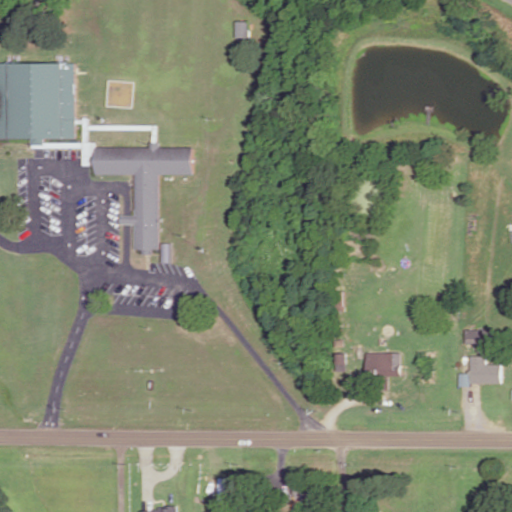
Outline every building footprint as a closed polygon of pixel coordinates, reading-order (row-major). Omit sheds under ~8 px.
[(236,23),(249,22),(250,38),(236,38),(236,23)] [(3,64),(77,64),(77,139),(47,139),(47,145),(33,145),(33,139),(3,139),(3,104),(3,64)] [(151,148),(151,143),(161,143),(161,148),(195,147),(195,175),(161,175),(161,250),(153,250),(153,255),(147,256),(143,256),(143,250),(135,250),(135,225),(121,226),(121,217),(137,217),(137,174),(99,175),(99,148),(151,148)] [(346,293),(346,310),(333,310),(334,292),(346,293)] [(466,331),(491,331),(491,345),(465,345),(466,331)] [(368,375),(368,355),(402,354),(402,376),(389,377),(390,392),(377,392),(377,385),(364,385),(363,375),(368,375)] [(470,358),(470,385),(502,385),(502,367),(488,367),(488,358),(470,358)] [(460,385),(471,385),(470,373),(460,373),(460,385)] [(491,403),(504,402),(504,412),(492,412),(491,403)] [(298,485),(298,498),(321,498),(321,485),(298,485)]
